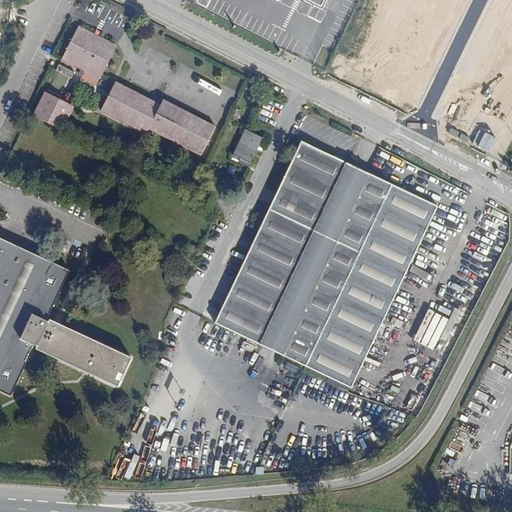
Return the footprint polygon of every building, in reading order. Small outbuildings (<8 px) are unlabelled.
[(76,66),(100,78),(117,46),(98,37),(78,27),(69,46),(57,69),(71,76),(76,66)] [(357,42),(346,69),(361,76),(365,67),(379,73),(387,55),(357,42)] [(95,89),(100,78),(76,66),(71,76),(95,89)] [(115,85),(103,109),(147,132),(150,126),(202,153),(214,130),(162,103),(159,108),(115,85)] [(33,115),(35,116),(46,93),(72,106),(60,129),(63,131),(68,122),(76,105),(46,90),(33,115)] [(46,93),(35,116),(60,129),(72,106),(46,93)] [(483,103),(472,128),(489,135),(499,110),(483,103)] [(245,130),(234,156),(250,163),(261,138),(245,130)] [(301,142),(222,308),(220,307),(219,309),(221,311),(219,316),(216,314),(215,316),(218,318),(215,323),(351,388),(437,206),(301,142)] [(0,238),(0,390),(11,396),(33,348),(117,387),(131,358),(48,319),(70,271),(0,238)]
